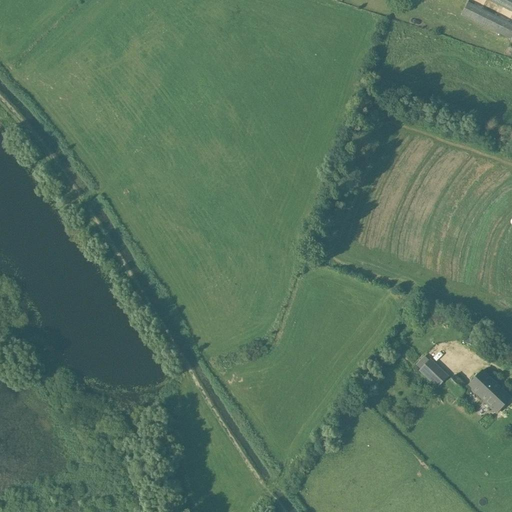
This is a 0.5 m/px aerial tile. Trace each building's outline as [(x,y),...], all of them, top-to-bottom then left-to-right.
[(511,0),(487,0),(511,12),(511,0)] [(511,40),(511,38),(511,23),(468,2),(461,15),(511,40)] [(419,368),(428,359),(425,355),(415,363),(419,368)] [(482,370),(468,386),(496,413),(511,397),(482,370)] [(444,371),(432,384),(437,389),(449,376),(444,371)] [(455,375),(447,384),(459,395),(467,387),(455,375)]
